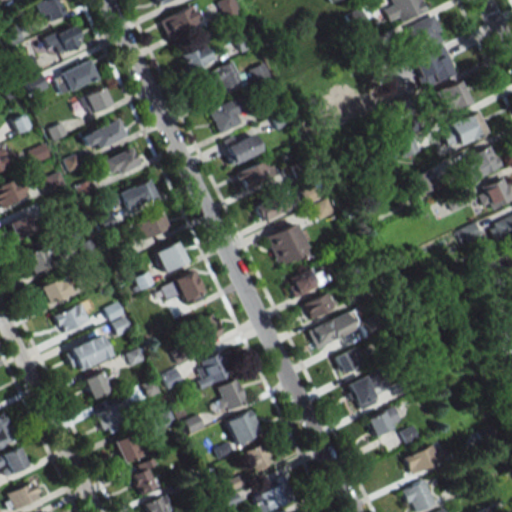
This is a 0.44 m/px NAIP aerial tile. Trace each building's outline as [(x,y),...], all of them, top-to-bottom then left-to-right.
[(60,13),(54,0),(32,0),(29,1),(37,22),(60,13)] [(386,0),(389,5),(380,9),(387,25),(422,8),(418,0),(386,0)] [(165,39),(196,25),(187,5),(157,19),(165,39)] [(346,14),(349,24),(361,21),(358,10),(346,14)] [(414,53),(441,41),(429,14),(402,26),(414,53)] [(40,37),(44,48),(51,45),(54,53),(77,43),(69,24),(40,37)] [(0,31),(6,45),(19,39),(13,26),(0,31)] [(179,53),(184,69),(209,61),(203,45),(179,53)] [(430,82),(452,71),(440,46),(418,56),(430,82)] [(57,93),(93,77),(85,60),(49,76),(57,93)] [(204,71),(211,90),(237,81),(230,61),(204,71)] [(42,86),(36,73),(21,80),(27,93),(42,86)] [(440,114),(466,101),(456,79),(430,92),(440,114)] [(107,103),(99,86),(79,96),(86,112),(107,103)] [(214,132),(237,123),(232,112),(241,109),(236,97),(205,109),(214,132)] [(435,127),(444,149),(482,133),(473,112),(435,127)] [(13,132),(27,126),(21,114),(8,120),(13,132)] [(85,150),(120,136),(114,120),(78,133),(85,150)] [(228,164),(257,150),(247,129),(218,143),(228,164)] [(396,144),(402,156),(414,150),(408,138),(396,144)] [(29,163),(46,156),(40,143),(24,150),(29,163)] [(0,166),(10,161),(1,144),(0,144),(0,166)] [(455,161),(465,181),(498,164),(487,144),(455,161)] [(134,165),(125,147),(99,161),(108,179),(134,165)] [(239,191),(272,174),(264,157),(231,174),(239,191)] [(0,204),(22,193),(13,176),(0,182),(0,204)] [(119,208),(151,197),(146,180),(114,191),(119,208)] [(284,208),(277,191),(250,203),(257,220),(284,208)] [(330,211),(323,197),(308,204),(315,218),(330,211)] [(165,227),(159,211),(132,221),(138,238),(165,227)] [(511,211),(484,224),(492,242),(511,233),(511,234),(511,211)] [(3,222),(12,240),(31,230),(22,213),(3,222)] [(262,235),(274,265),(304,252),(292,223),(262,235)] [(184,260),(174,240),(150,252),(159,272),(184,260)] [(19,255),(28,273),(48,263),(39,245),(19,255)] [(511,272),(511,253),(496,253),(496,272),(511,272)] [(283,280),(291,296),(324,280),(319,269),(311,273),(308,267),(283,280)] [(197,289),(189,270),(156,285),(164,304),(197,289)] [(42,302),(65,292),(58,276),(35,286),(42,302)] [(329,306),(322,292),(297,305),(305,319),(329,306)] [(49,315),(57,332),(84,319),(76,303),(49,315)] [(303,330),(311,347),(354,328),(346,311),(303,330)] [(187,323),(198,344),(218,333),(208,313),(187,323)] [(357,322),(364,336),(376,330),(369,316),(357,322)] [(70,371),(106,355),(97,334),(60,350),(70,371)] [(331,356),(338,373),(361,363),(353,346),(331,356)] [(196,388),(225,374),(214,351),(194,361),(201,375),(191,379),(196,388)] [(158,374),(164,388),(178,381),(172,367),(158,374)] [(79,379),(88,398),(108,389),(100,370),(79,379)] [(356,409),(374,400),(369,392),(380,386),(372,370),(343,384),(356,409)] [(209,388),(218,410),(242,401),(233,379),(209,388)] [(396,423),(388,406),(362,418),(369,435),(396,423)] [(232,444),(257,432),(247,409),(221,421),(232,444)] [(0,443),(9,440),(0,418),(0,443)] [(109,441),(119,463),(140,453),(131,432),(109,441)] [(242,449),(248,469),(267,463),(261,443),(242,449)] [(408,474),(442,457),(438,449),(433,452),(428,443),(399,458),(408,474)] [(0,452),(0,469),(3,475),(23,465),(14,446),(0,452)] [(153,482),(143,471),(152,463),(145,455),(125,475),(141,493),(153,482)] [(408,511),(410,511),(431,502),(419,479),(397,490),(408,511)] [(36,495),(28,480),(1,494),(8,509),(36,495)] [(255,511),(256,511),(284,501),(276,484),(248,495),(255,511)] [(168,511),(167,496),(143,499),(144,511),(168,511)]
